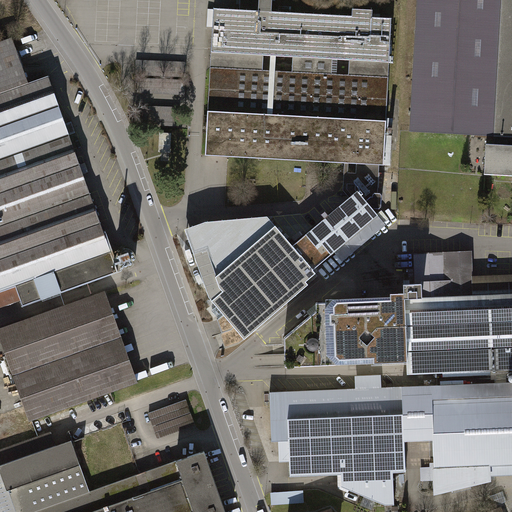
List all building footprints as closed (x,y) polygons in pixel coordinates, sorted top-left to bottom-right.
[(344,173),(378,176),(379,167),(384,168),(391,20),(372,19),(372,12),(352,11),(352,18),(270,14),(271,0),(239,0),(239,11),(211,10),(202,158),(344,165),(344,173)] [(511,0),(414,0),(408,133),(483,137),(481,176),(511,177),(511,0)] [(0,307),(17,301),(19,309),(118,274),(47,75),(24,84),(7,36),(0,38),(0,307)] [(185,63),(136,60),(134,93),(183,97),(185,63)] [(183,129),(183,108),(139,107),(139,128),(183,129)] [(161,132),(160,151),(171,152),(172,133),(161,132)] [(314,278),(312,274),(378,218),(372,212),(379,212),(381,210),(382,197),(380,195),(378,195),(378,176),(344,173),(343,192),(350,199),(291,250),(265,220),(204,225),(183,232),(207,301),(242,344),(307,289),(304,286),(314,278)] [(285,366),(407,361),(405,299),(422,298),(422,284),(403,285),(404,293),(390,294),(391,299),(316,303),(316,310),(284,337),(285,366)] [(0,345),(28,425),(136,384),(102,292),(0,328),(0,345)] [(511,295),(422,298),(405,299),(407,361),(407,374),(511,371),(511,295)] [(511,382),(402,387),(404,444),(433,443),(435,493),(489,480),(489,466),(511,464),(511,382)] [(402,387),(270,392),(269,442),(277,442),(279,465),(290,464),(290,476),(339,475),(339,489),(386,506),(407,504),(404,444),(402,387)] [(157,436),(196,427),(189,400),(151,410),(157,436)] [(88,494),(66,430),(0,453),(0,511),(192,511),(176,464),(88,494)] [(228,511),(208,452),(176,464),(193,511),(228,511)] [(271,491),(272,504),(305,502),(305,490),(271,491)]
